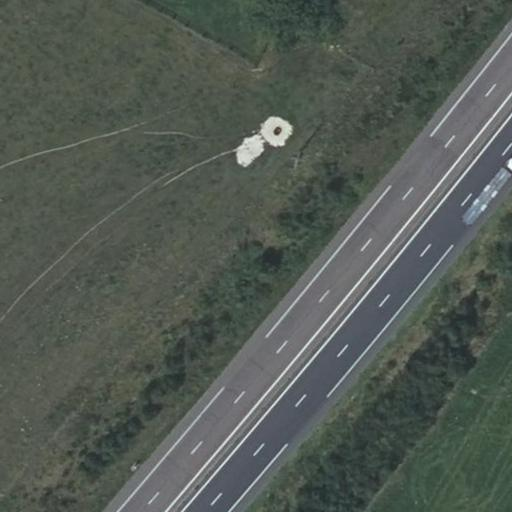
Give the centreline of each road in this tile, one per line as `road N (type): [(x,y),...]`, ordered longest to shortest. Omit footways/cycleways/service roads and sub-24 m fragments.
road 1 (motorway): [(511,64),(443,157),(139,511)]
road 2 (motorway): [(205,511),(511,149)]
